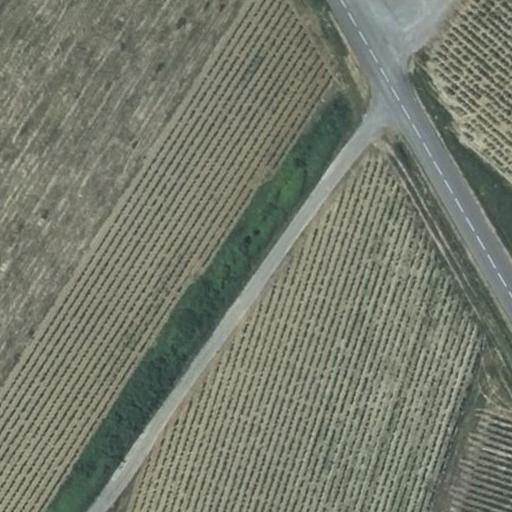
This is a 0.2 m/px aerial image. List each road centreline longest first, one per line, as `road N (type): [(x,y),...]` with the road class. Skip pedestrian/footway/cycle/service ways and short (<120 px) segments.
road 1 (track): [(397,101),(364,130),(88,511)]
road 2 (tertiary): [(338,0),(511,300)]
